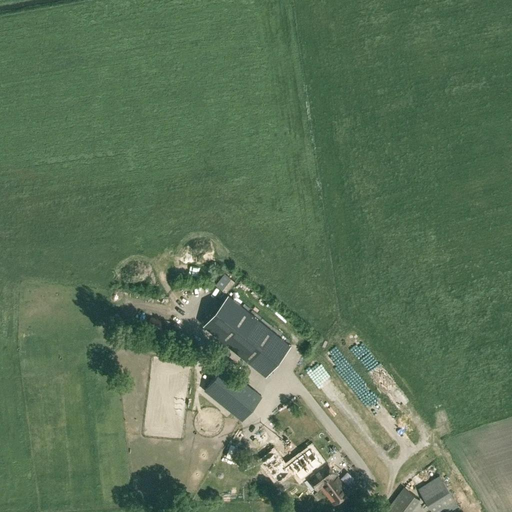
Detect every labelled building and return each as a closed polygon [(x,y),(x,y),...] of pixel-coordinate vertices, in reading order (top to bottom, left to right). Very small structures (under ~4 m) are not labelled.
[(292,342),(230,292),(205,322),(267,373),(292,342)] [(349,342),(355,349),(365,340),(360,333),(349,342)] [(243,418),(262,395),(224,364),(205,388),(243,418)] [(339,404),(349,395),(327,371),(317,379),(339,404)] [(301,478),(322,461),(311,446),(285,466),(274,451),(262,461),(277,480),(289,470),(288,470),(292,467),(301,478)] [(248,452),(244,449),(238,458),(243,461),(248,452)] [(334,504),(350,492),(336,473),(328,462),(309,477),(318,488),(321,486),(334,504)] [(432,511),(441,511),(457,502),(439,473),(418,487),(432,511)] [(388,511),(408,511),(420,498),(405,485),(386,510),(388,511)]
